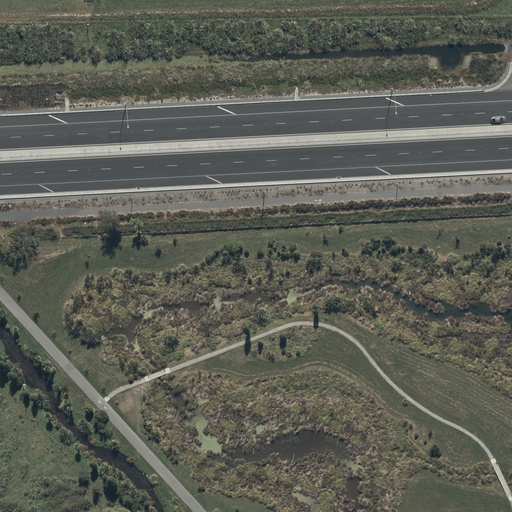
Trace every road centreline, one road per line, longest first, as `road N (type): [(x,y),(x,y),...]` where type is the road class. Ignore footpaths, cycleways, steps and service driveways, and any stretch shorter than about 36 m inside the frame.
road 1 (trunk): [(511,148),(0,175)]
road 2 (trunk): [(0,138),(511,112)]
